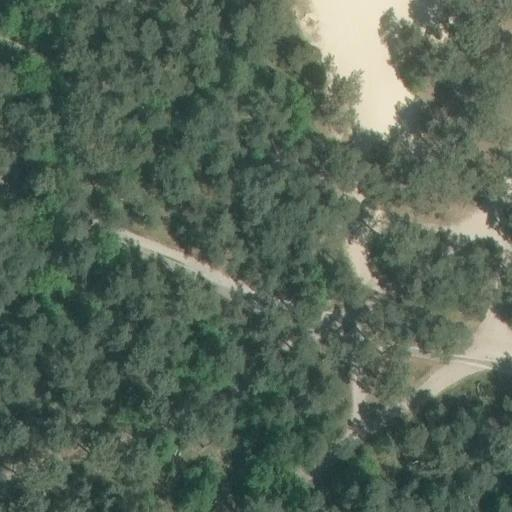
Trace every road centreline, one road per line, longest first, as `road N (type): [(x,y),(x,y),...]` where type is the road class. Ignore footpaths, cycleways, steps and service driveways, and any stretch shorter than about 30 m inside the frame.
road 1 (track): [(295,326),(256,364),(146,432),(0,484)]
road 2 (track): [(358,434),(469,361),(484,340),(509,248)]
road 3 (track): [(241,511),(358,434)]
road 4 (track): [(360,222),(375,286),(359,343)]
